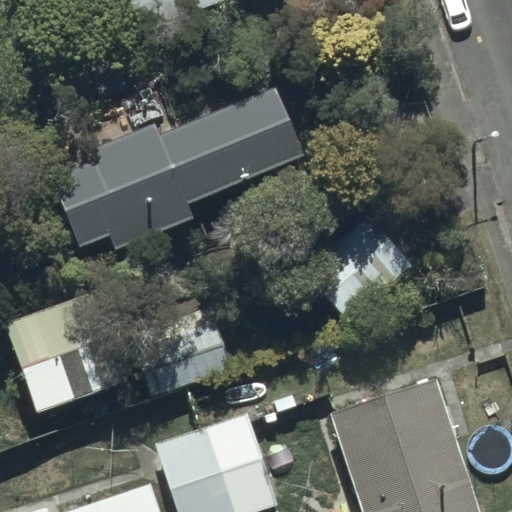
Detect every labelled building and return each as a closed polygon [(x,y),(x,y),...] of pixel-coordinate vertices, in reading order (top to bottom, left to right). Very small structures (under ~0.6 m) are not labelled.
[(137,0),(144,21),(210,0),(137,0)] [(308,147),(279,76),(52,172),(82,242),(96,236),(121,294),(154,280),(129,222),(308,147)] [(376,215),(331,261),(370,301),(416,256),(376,215)] [(125,308),(153,388),(232,360),(205,280),(125,308)] [(100,285),(10,316),(41,404),(130,373),(100,285)] [(440,369),(332,408),(369,511),(487,511),(491,511),(440,369)] [(253,409),(158,440),(181,511),(253,511),(284,502),(253,409)] [(20,511),(165,511),(154,479),(129,487),(55,511),(51,511),(48,503),(20,511)]
